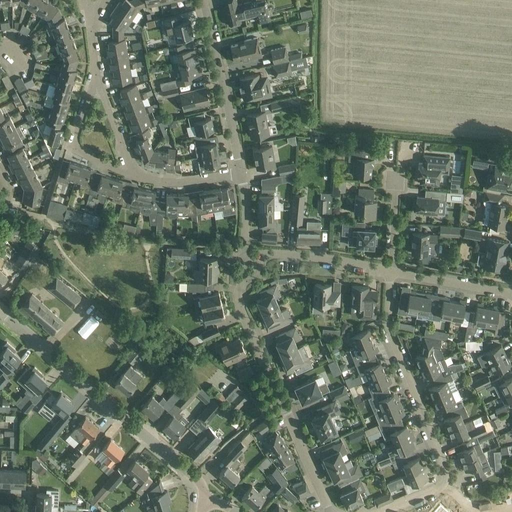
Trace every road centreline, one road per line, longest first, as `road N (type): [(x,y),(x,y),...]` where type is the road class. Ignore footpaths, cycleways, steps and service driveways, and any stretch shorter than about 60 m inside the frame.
road 1 (unclassified): [(207,500),(195,479),(0,310)]
road 2 (residential): [(247,275),(238,301),(329,511)]
road 3 (residential): [(445,481),(390,337),(391,272)]
road 4 (residential): [(204,0),(241,174)]
road 5 (residential): [(391,272),(272,254),(260,262)]
road 6 (residential): [(94,76),(76,147),(129,174)]
road 7 (residential): [(511,296),(391,272)]
